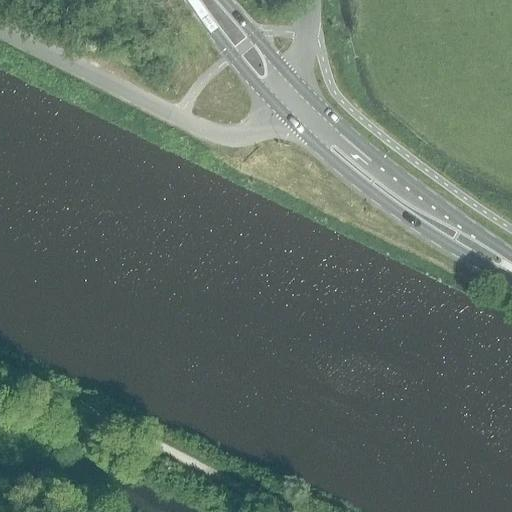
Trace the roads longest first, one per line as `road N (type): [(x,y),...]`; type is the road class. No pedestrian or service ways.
road 1 (unclassified): [(290,105),(254,131),(212,134),(0,31)]
road 2 (primary): [(511,277),(359,172),(290,105)]
road 3 (primary): [(290,105),(206,0)]
